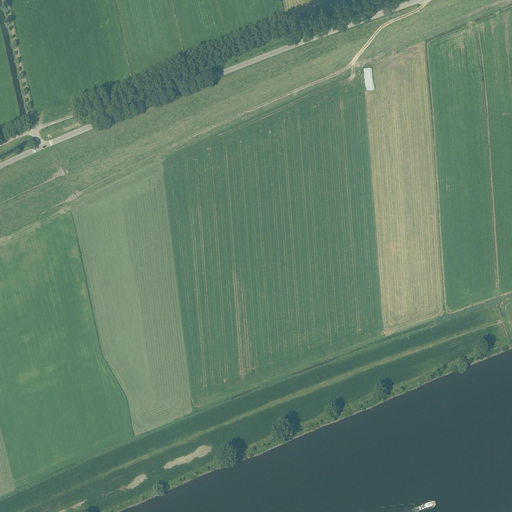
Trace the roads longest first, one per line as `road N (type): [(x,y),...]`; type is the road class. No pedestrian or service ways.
road 1 (unclassified): [(46,144),(424,0)]
road 2 (unclassified): [(42,127),(365,0)]
